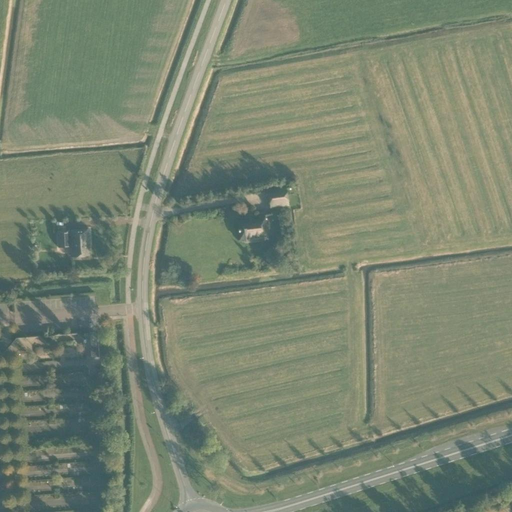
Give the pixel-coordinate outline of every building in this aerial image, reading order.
[(267,191),(270,209),(288,206),(285,189),(267,191)] [(251,220),(237,222),(239,241),(246,242),(267,239),(264,216),(250,217),(251,220)] [(89,245),(90,245),(89,229),(58,231),(59,248),(71,247),(71,254),(72,254),(73,258),(89,257),(89,245)] [(0,355),(1,356),(14,342),(0,329),(0,355)] [(89,334),(91,348),(91,358),(99,358),(98,348),(99,348),(98,336),(93,333),(89,333),(89,334)]
